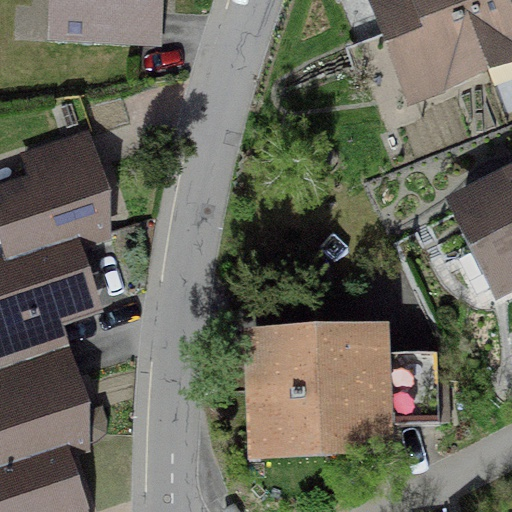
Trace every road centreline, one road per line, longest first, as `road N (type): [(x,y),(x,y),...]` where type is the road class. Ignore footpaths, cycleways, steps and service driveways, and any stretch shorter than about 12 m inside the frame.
road 1 (residential): [(256,0),(225,78),(174,291),(162,511)]
road 2 (residential): [(368,511),(511,439)]
